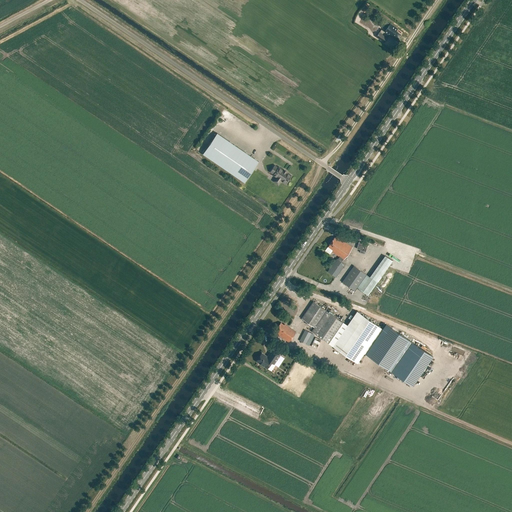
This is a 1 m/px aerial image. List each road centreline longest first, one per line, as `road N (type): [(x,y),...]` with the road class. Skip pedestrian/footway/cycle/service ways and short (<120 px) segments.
road 1 (track): [(86,511),(437,0)]
road 2 (secondary): [(121,511),(348,181)]
road 3 (unclassified): [(348,181),(80,0)]
road 4 (secondary): [(348,181),(473,0)]
